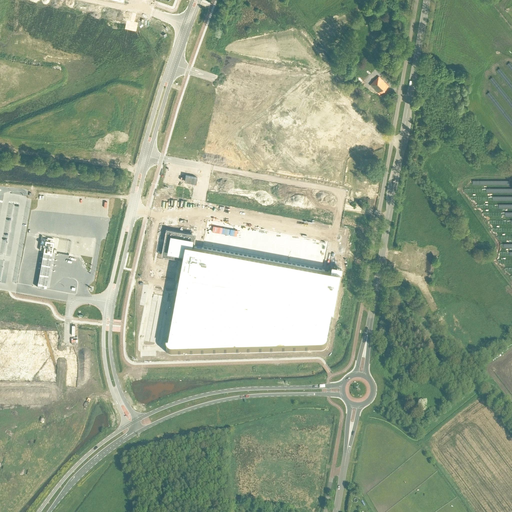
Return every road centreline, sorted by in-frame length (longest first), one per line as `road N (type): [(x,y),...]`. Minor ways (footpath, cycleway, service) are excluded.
road 1 (unclassified): [(192,0),(154,107),(110,285),(103,353),(116,392)]
road 2 (unclassified): [(116,392),(109,339),(116,287),(156,127),(199,0)]
road 3 (unclassified): [(416,0),(362,302),(372,310)]
road 4 (secondary): [(426,0),(372,310)]
road 5 (secondary): [(343,383),(216,392),(136,420)]
road 6 (secondary): [(137,432),(215,402),(343,395)]
road 7 (unknown): [(0,499),(30,467),(70,381),(68,343),(48,347)]
road 8 (track): [(138,169),(0,147)]
road 9 (secondary): [(128,426),(76,465),(38,511)]
